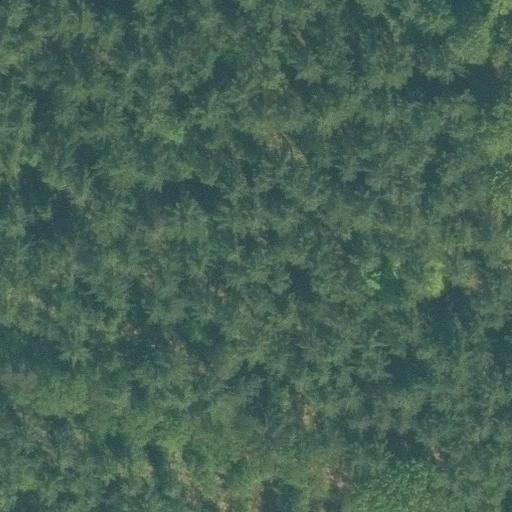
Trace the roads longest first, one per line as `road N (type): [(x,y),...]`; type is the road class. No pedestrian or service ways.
road 1 (track): [(0,368),(436,511)]
road 2 (track): [(465,0),(511,176)]
